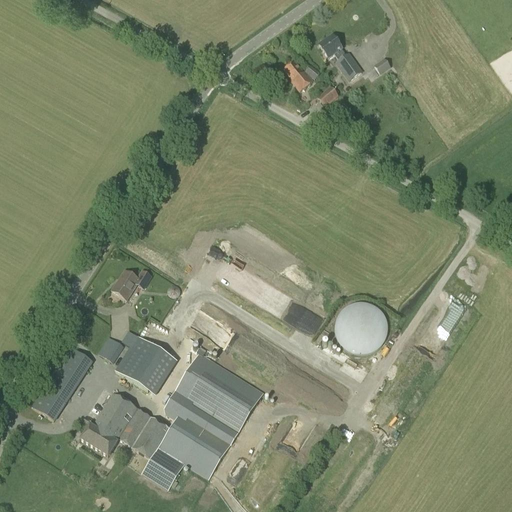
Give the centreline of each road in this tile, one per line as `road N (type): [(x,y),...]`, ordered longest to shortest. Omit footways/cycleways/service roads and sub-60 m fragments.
road 1 (tertiary): [(0,435),(48,327),(215,75)]
road 2 (unclassified): [(511,243),(215,75)]
road 3 (unclassified): [(215,75),(83,0)]
road 4 (tertiary): [(215,75),(314,0)]
